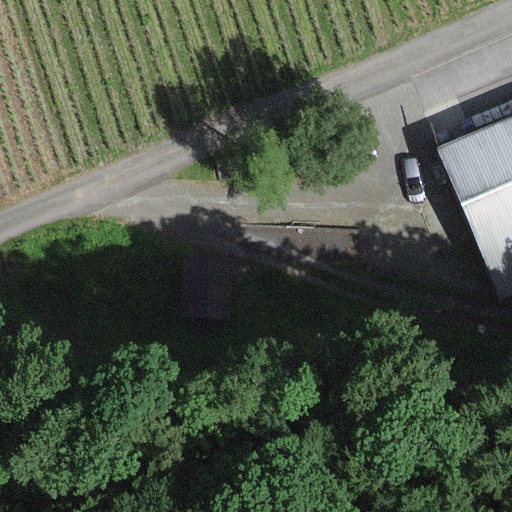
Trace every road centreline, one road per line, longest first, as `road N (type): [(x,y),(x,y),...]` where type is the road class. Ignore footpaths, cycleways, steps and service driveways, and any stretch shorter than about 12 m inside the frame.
road 1 (unclassified): [(0,248),(511,14)]
road 2 (track): [(112,196),(382,296),(511,319)]
